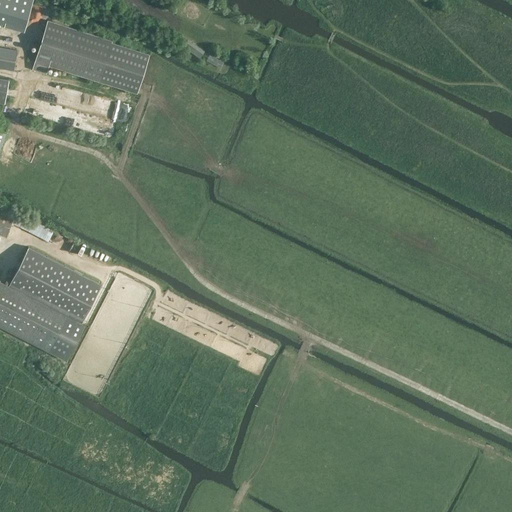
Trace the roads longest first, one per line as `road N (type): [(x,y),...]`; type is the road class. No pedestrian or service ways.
road 1 (track): [(511,431),(208,284),(117,172),(145,89)]
road 2 (track): [(117,172),(97,153),(21,129),(26,77),(0,72)]
